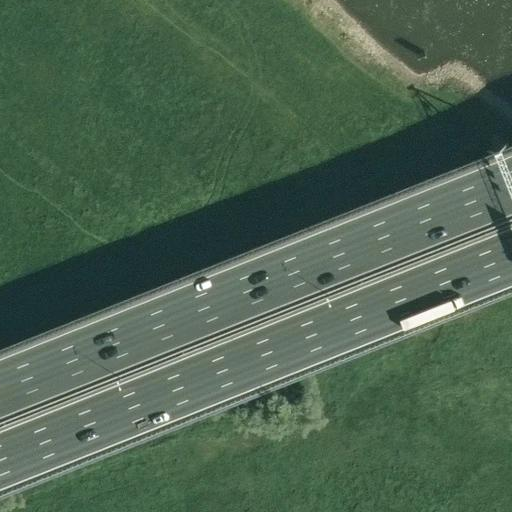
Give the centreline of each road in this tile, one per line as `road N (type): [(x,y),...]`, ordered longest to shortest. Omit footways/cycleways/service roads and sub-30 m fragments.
road 1 (motorway): [(0,458),(511,253)]
road 2 (motorway): [(511,184),(0,389)]
road 3 (track): [(144,0),(365,161)]
